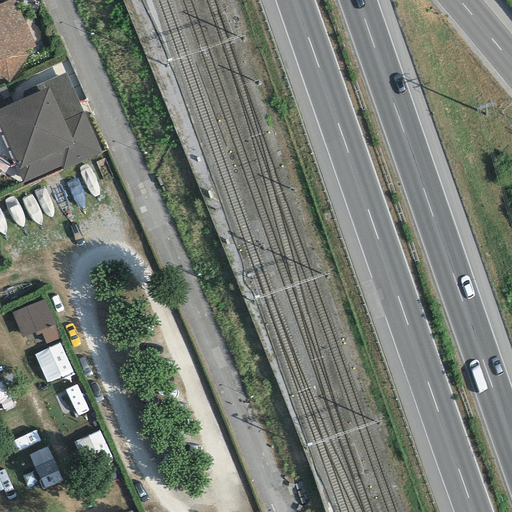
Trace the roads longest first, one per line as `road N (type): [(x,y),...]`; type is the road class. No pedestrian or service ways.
road 1 (track): [(177,511),(128,433),(83,305),(87,275),(107,261),(138,266),(149,285),(226,481),(228,511)]
road 2 (residential): [(57,0),(273,511)]
road 3 (motorway): [(293,0),(471,511)]
road 4 (motorway): [(511,452),(356,0)]
road 5 (unknown): [(0,328),(85,495)]
